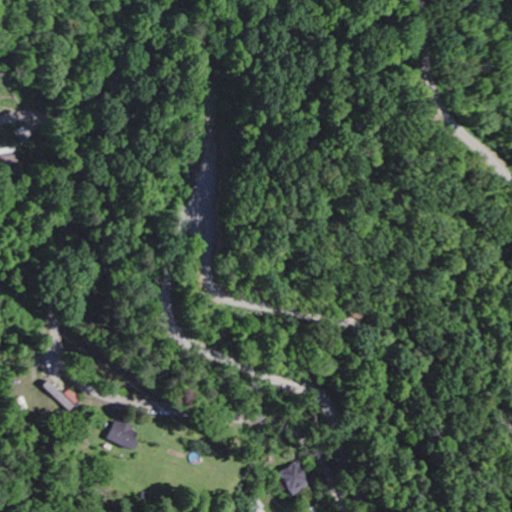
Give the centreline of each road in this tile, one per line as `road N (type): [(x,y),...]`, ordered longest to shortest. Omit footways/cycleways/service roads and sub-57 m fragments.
road 1 (residential): [(362,511),(329,400),(256,376),(177,336),(167,303),(183,218),(204,213),(211,281),(224,303),(370,329),(404,347),(433,427),(456,462),(481,487),(511,485),(460,129),(440,109),(416,0)]
road 2 (residential): [(349,511),(324,460),(299,432),(247,417),(129,403),(79,375),(60,323),(76,145),(55,123),(0,121)]
